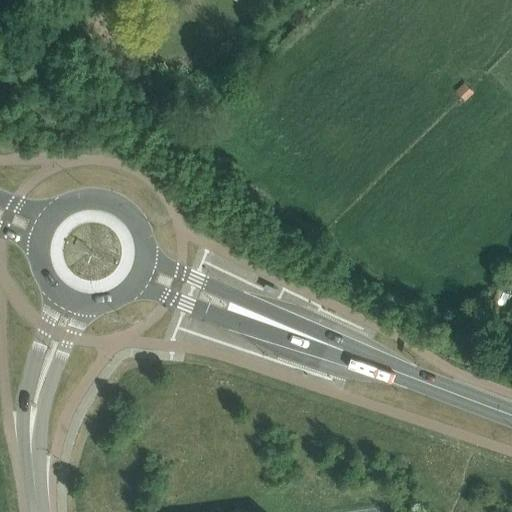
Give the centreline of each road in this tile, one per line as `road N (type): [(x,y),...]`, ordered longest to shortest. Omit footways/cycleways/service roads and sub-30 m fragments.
road 1 (tertiary): [(511,411),(137,278)]
road 2 (residential): [(66,301),(33,430),(39,511)]
road 3 (tertiary): [(137,278),(143,243),(111,202),(94,197),(59,206),(37,234)]
